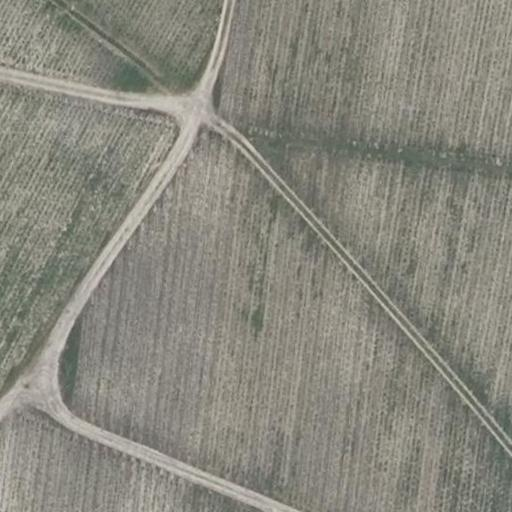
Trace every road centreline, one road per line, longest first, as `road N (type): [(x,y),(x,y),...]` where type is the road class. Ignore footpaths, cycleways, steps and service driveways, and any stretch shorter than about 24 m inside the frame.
road 1 (track): [(55,0),(204,114),(359,269),(511,450)]
road 2 (track): [(0,70),(353,148),(511,170)]
road 3 (track): [(231,0),(204,114),(0,414)]
road 4 (track): [(13,394),(284,511)]
